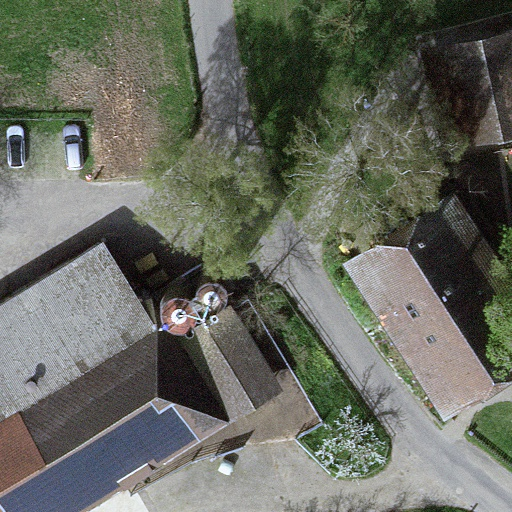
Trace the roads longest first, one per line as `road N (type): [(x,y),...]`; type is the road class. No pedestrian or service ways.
road 1 (unclassified): [(510,511),(423,440),(320,308),(234,142),(211,0)]
road 2 (track): [(256,195),(0,205)]
